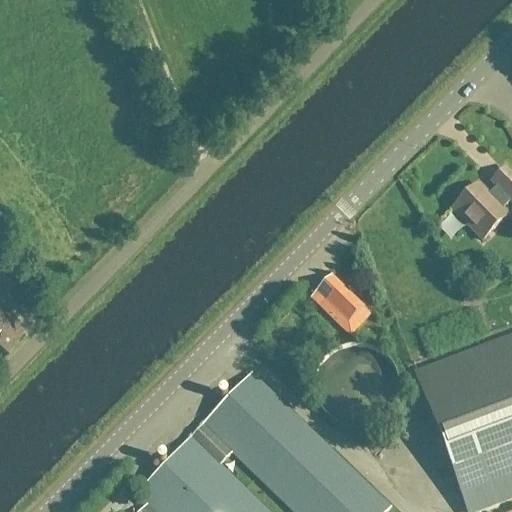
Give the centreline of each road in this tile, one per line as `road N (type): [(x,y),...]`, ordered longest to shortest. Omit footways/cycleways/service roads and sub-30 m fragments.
road 1 (tertiary): [(46,511),(511,40)]
road 2 (unclassified): [(0,384),(378,0)]
